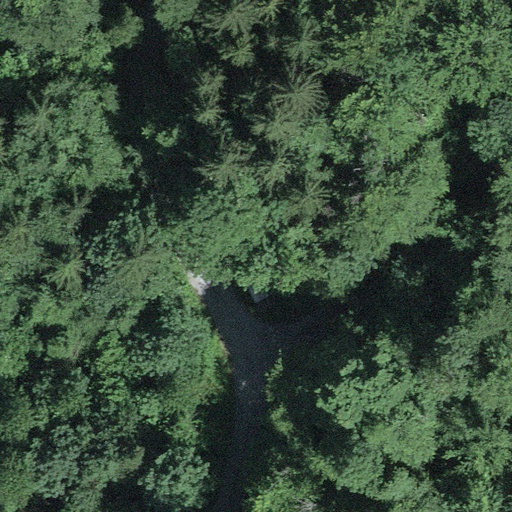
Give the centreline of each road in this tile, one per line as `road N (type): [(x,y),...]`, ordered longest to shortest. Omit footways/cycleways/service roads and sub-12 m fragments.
road 1 (track): [(182,0),(163,71),(164,201),(252,379),(228,511)]
road 2 (track): [(252,379),(511,145)]
